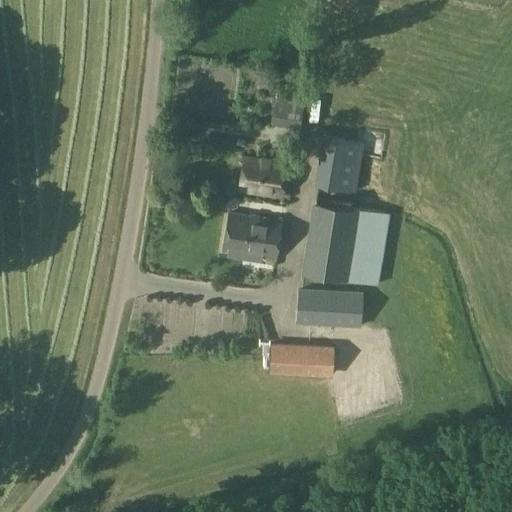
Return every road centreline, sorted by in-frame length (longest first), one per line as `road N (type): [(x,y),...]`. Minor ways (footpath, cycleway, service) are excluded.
road 1 (unclassified): [(34,511),(72,473),(121,366),(148,237),(157,0)]
road 2 (unknown): [(347,511),(511,462)]
